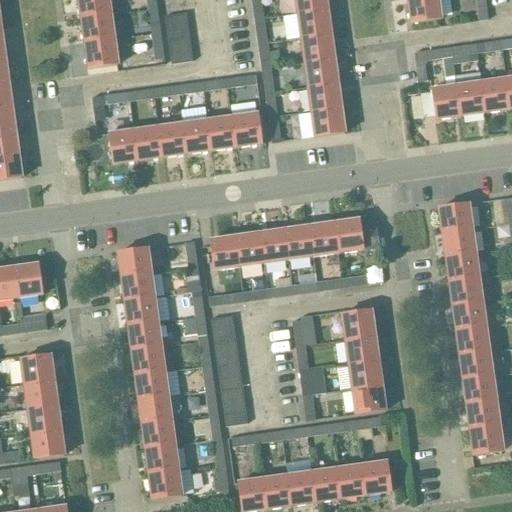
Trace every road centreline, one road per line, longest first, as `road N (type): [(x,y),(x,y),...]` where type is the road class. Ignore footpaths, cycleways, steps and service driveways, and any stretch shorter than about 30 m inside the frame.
road 1 (residential): [(456,501),(432,295),(392,302),(377,174)]
road 2 (residential): [(133,511),(111,336),(73,341),(55,218)]
road 3 (residential): [(55,218),(377,174)]
road 4 (residential): [(377,174),(511,156)]
road 5 (residential): [(55,218),(38,90)]
road 6 (residential): [(377,174),(362,49)]
